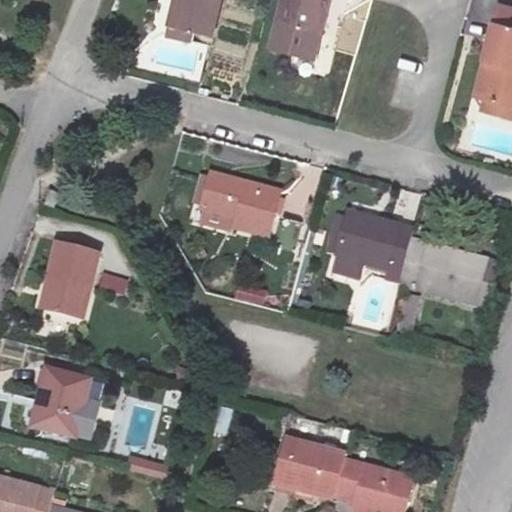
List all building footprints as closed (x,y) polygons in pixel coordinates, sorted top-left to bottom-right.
[(171,0),(168,14),(179,16),(171,51),(205,59),(217,0),(171,0)] [(314,47),(327,0),(282,0),(271,36),(314,47)] [(511,120),(511,18),(490,13),(472,84),(481,86),(475,111),(511,120)] [(179,16),(168,14),(161,49),(171,51),(179,16)] [(273,209),(201,190),(191,223),(224,232),(221,242),(260,253),(273,209)] [(342,261),(404,277),(413,241),(417,228),(354,213),(342,261)] [(413,241),(404,277),(401,289),(473,308),(486,259),(413,241)] [(58,251),(49,286),(60,289),(53,322),(87,328),(102,261),(58,251)] [(104,274),(101,290),(125,295),(128,279),(104,274)] [(377,279),(377,328),(392,328),(391,279),(377,279)] [(60,289),(49,286),(41,319),(53,322),(60,289)] [(406,293),(398,332),(413,335),(421,296),(406,293)] [(71,437),(87,380),(43,369),(34,399),(43,402),(35,427),(71,437)] [(113,447),(149,456),(163,405),(127,396),(113,447)] [(225,436),(234,411),(222,407),(213,432),(225,436)] [(327,497),(336,462),(337,455),(283,440),(272,486),(327,497)] [(130,456),(127,472),(167,481),(171,465),(130,456)] [(404,511),(412,482),(336,462),(327,497),(356,505),(353,511),(404,511)] [(0,511),(47,511),(48,511),(0,497),(0,511)]
